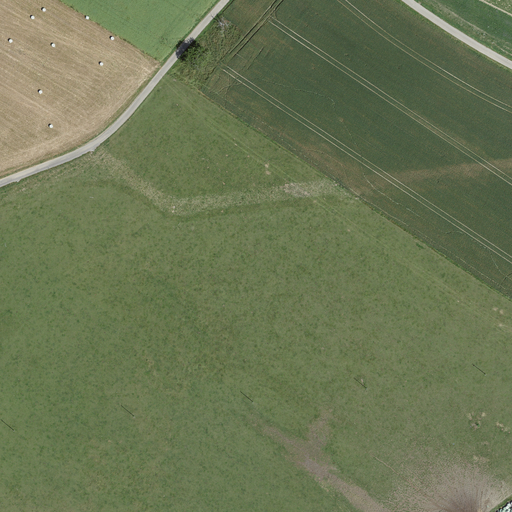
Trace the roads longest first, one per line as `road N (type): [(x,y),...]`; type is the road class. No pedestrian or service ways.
road 1 (track): [(0,179),(57,158),(123,119),(229,0)]
road 2 (track): [(404,0),(511,66)]
